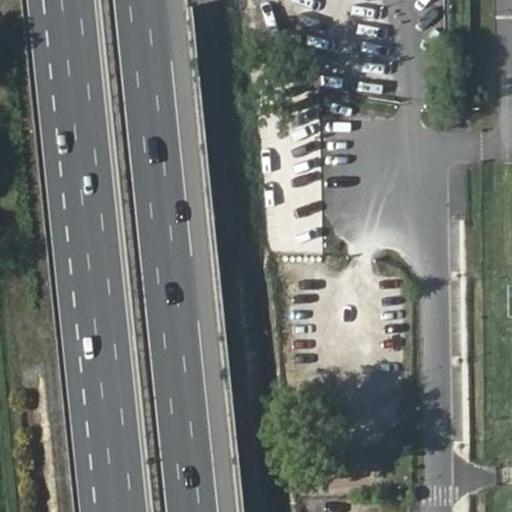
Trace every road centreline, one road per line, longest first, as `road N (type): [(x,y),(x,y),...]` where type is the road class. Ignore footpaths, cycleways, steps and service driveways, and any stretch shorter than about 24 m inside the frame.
road 1 (motorway): [(61,0),(114,511)]
road 2 (motorway): [(205,511),(152,0)]
road 3 (unclassified): [(436,511),(432,212),(375,167)]
